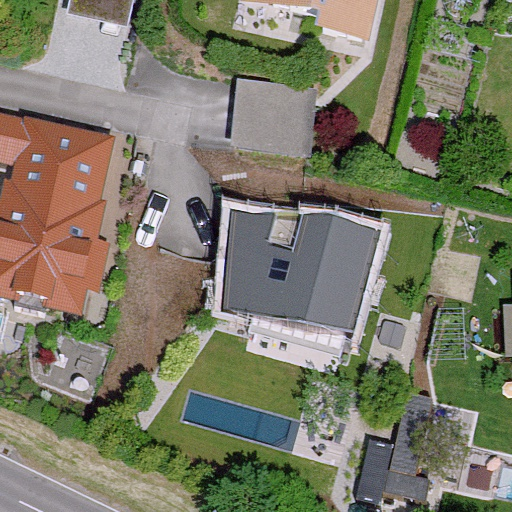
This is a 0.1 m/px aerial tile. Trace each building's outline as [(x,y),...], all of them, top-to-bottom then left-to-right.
[(65,0),(62,20),(123,32),(128,0),(65,0)] [(233,0),(228,28),(361,56),(372,0),(233,0)] [(311,94),(230,92),(228,164),(309,166),(311,94)] [(115,146),(0,123),(0,308),(80,324),(115,146)] [(221,217),(209,316),(343,342),(362,244),(221,217)]
